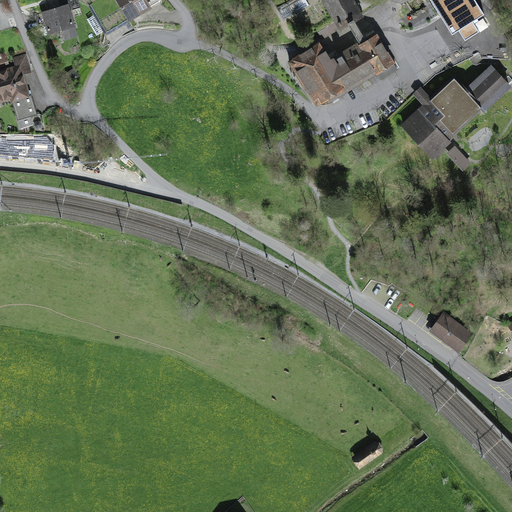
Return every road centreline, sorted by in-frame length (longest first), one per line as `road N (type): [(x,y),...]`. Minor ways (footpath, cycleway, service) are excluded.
road 1 (unclassified): [(497,399),(259,236),(172,195)]
road 2 (residential): [(397,0),(394,37),(409,77),(321,120),(281,85),(189,41)]
road 3 (unclassified): [(172,195),(0,165)]
road 4 (residential): [(91,115),(67,113),(51,98),(10,0)]
road 5 (unclassified): [(91,115),(93,81),(118,49),(142,36),(189,41)]
